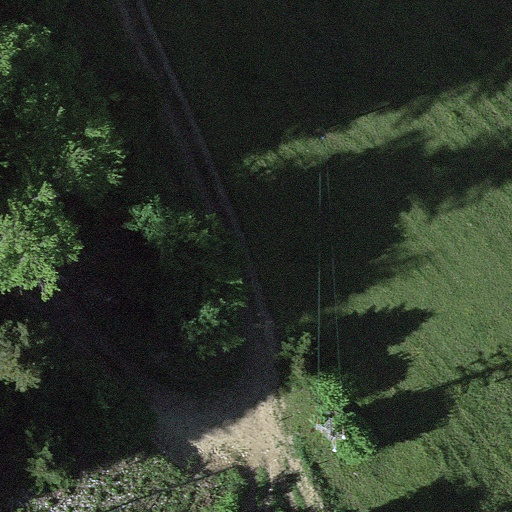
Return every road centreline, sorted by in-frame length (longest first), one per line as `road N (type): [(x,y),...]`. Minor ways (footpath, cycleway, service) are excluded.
road 1 (track): [(131,0),(217,185),(257,316),(266,372),(258,407),(215,416),(164,402),(0,256)]
road 2 (track): [(259,511),(258,407),(303,511)]
